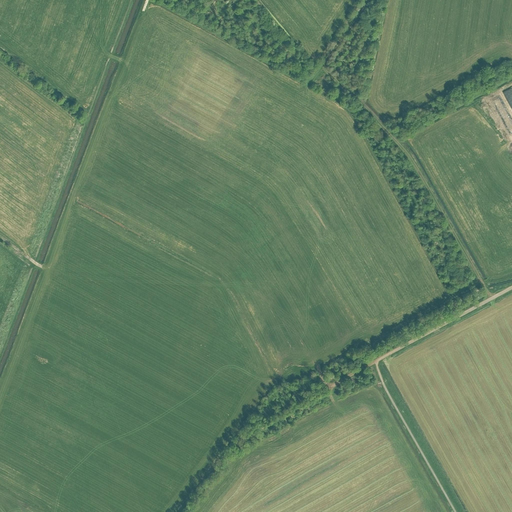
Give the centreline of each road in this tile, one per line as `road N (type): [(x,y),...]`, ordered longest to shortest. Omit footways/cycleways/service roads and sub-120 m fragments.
road 1 (track): [(490,299),(408,154),(322,65),(367,0)]
road 2 (unclassified): [(376,360),(511,287)]
